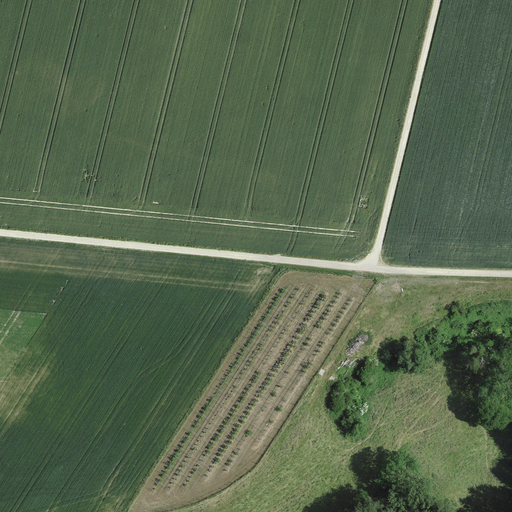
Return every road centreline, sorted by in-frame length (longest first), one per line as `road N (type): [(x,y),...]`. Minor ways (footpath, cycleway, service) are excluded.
road 1 (track): [(511,274),(368,269),(0,233)]
road 2 (track): [(368,269),(439,0)]
